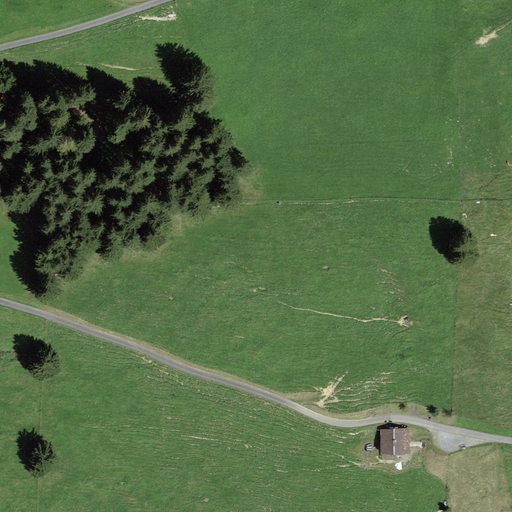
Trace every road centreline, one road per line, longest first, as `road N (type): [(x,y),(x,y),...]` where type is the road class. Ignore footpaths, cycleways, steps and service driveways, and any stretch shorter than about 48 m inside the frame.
road 1 (track): [(0,301),(341,424),(394,418),(494,437)]
road 2 (track): [(166,0),(0,50)]
